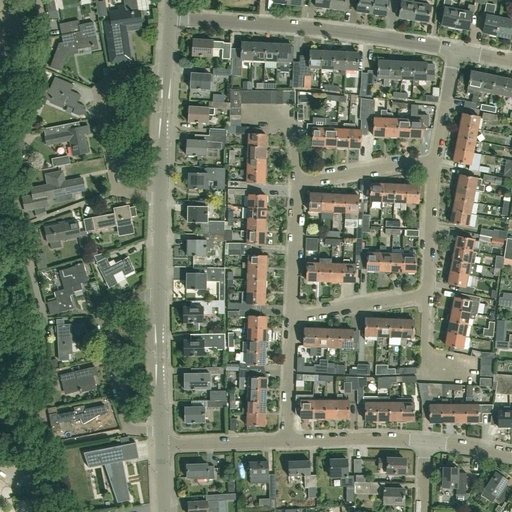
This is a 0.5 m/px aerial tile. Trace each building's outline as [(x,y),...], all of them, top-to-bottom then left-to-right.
[(114,32),(107,33),(111,62),(130,59),(126,32),(126,30),(123,31),(122,25),(125,25),(141,22),(140,11),(138,12),(137,4),(136,0),(123,0),(124,6),(125,10),(118,11),(119,14),(110,16),(111,21),(112,26),(113,26),(114,32)] [(315,0),(315,7),(329,9),(330,0),(315,0)] [(344,10),(345,0),(330,0),(329,9),(344,10)] [(358,0),(357,12),(372,14),(373,0),(358,0)] [(373,0),(372,14),(386,16),(388,0),(373,0)] [(399,18),(413,21),(416,0),(401,0),(402,1),(401,1),(399,18)] [(419,0),(416,0),(413,21),(428,23),(431,6),(425,5),(425,1),(419,0)] [(441,25),(454,27),(457,10),(450,9),(451,1),(447,0),(444,0),(443,10),(441,25)] [(467,4),(466,12),(457,10),(454,27),(467,30),(470,12),(472,13),(474,5),(467,4)] [(493,5),(490,8),(486,7),(484,16),(486,16),(483,33),(496,36),(499,18),(493,17),(495,5),(493,5)] [(49,20),(58,18),(56,10),(48,12),(49,20)] [(511,20),(499,18),(496,36),(509,38),(511,24),(511,20)] [(92,38),(97,37),(94,22),(80,25),(79,20),(60,24),(63,42),(60,43),(51,68),(60,72),(67,51),(94,46),(92,38)] [(230,59),(231,44),(223,43),(223,42),(213,42),(213,41),(193,40),(192,56),(212,57),(212,49),(222,50),(222,59),(230,59)] [(236,59),(232,58),(231,76),(241,76),(242,60),(253,61),(254,43),(241,43),(241,50),(236,50),(236,59)] [(254,43),(253,61),(265,61),(266,44),(254,43)] [(277,62),(277,69),(282,69),(282,73),(289,73),(289,62),(293,62),(293,47),(290,46),(290,43),(282,43),(282,45),(278,44),(277,62)] [(266,44),(265,61),(277,62),(278,44),(266,44)] [(310,68),(321,69),(322,52),(310,51),(310,53),(306,52),(305,67),(301,66),(301,76),(299,76),(298,88),(304,89),(305,77),(309,77),(310,68)] [(321,69),(333,69),(334,52),(322,52),(321,69)] [(334,52),(333,69),(345,70),(346,53),(334,52)] [(358,54),(346,53),(345,70),(357,71),(358,54)] [(389,79),(390,79),(390,62),(378,61),(377,78),(383,79),(383,86),(389,86),(389,79)] [(401,80),(402,62),(390,62),(390,79),(401,80)] [(414,63),(402,62),(401,80),(413,80),(414,63)] [(434,70),(426,70),(427,64),(414,63),(413,80),(414,80),(413,86),(419,86),(419,81),(426,81),(434,82),(434,70)] [(478,99),(480,91),(483,74),(471,71),(467,89),(468,89),(467,93),(473,94),(471,102),(465,101),(464,107),(476,109),(478,99)] [(359,96),(366,97),(367,84),(368,74),(361,73),(361,85),(359,96)] [(210,90),(211,75),(191,74),(190,89),(210,90)] [(480,91),(491,93),(495,76),(483,74),(480,91)] [(491,93),(503,96),(506,79),(495,76),(491,93)] [(80,115),(87,114),(85,106),(78,103),(81,95),(69,90),(72,84),(55,77),(49,93),(53,95),(51,99),(52,99),(51,102),(62,107),(63,104),(75,109),(74,113),(80,115)] [(511,79),(506,79),(503,96),(511,97),(511,79)] [(230,104),(230,109),(241,110),(241,104),(241,91),(230,91),(229,103),(230,104)] [(361,119),(368,120),(369,113),(369,100),(361,99),(359,119),(361,119)] [(230,110),(230,109),(230,104),(229,103),(209,102),(209,108),(189,107),(188,122),(208,123),(209,115),(214,116),(214,109),(225,110),(230,110)] [(411,105),(410,120),(410,138),(422,138),(422,128),(428,129),(428,116),(417,116),(417,105),(411,105)] [(373,136),(386,136),(387,114),(386,114),(386,111),(381,111),(381,119),(374,119),(373,136)] [(387,114),(386,136),(398,137),(398,120),(394,120),(392,114),(387,114)] [(462,114),(460,127),(477,130),(479,118),(462,114)] [(324,146),(325,118),(313,118),(312,125),(307,125),(306,139),(312,139),(312,146),(324,146)] [(336,147),(337,130),(338,123),(330,122),(331,119),(325,118),(324,146),(336,147)] [(410,120),(398,120),(398,137),(410,138),(410,120)] [(82,134),(90,133),(88,126),(80,128),(68,130),(67,124),(44,129),(46,136),(47,145),(70,141),(73,156),(87,153),(85,138),(83,139),(82,134)] [(336,147),(348,148),(349,125),(344,124),(344,130),(337,130),(336,147)] [(361,131),(355,130),(355,125),(349,125),(348,148),(360,148),(361,135),(361,131)] [(250,127),(241,127),(236,126),(236,134),(249,134),(248,146),(265,147),(266,135),(249,134),(250,127)] [(460,127),(458,138),(475,142),(477,130),(460,127)] [(209,136),(195,135),(195,141),(187,140),(186,155),(206,157),(206,150),(221,150),(221,149),(225,150),(226,136),(209,135),(209,136)] [(458,138),(456,150),(473,153),(475,142),(458,138)] [(265,147),(248,146),(248,158),(265,159),(265,147)] [(473,153),(456,150),(453,162),(470,165),(473,153)] [(54,160),(55,167),(70,164),(68,157),(54,160)] [(240,170),(265,171),(265,159),(248,158),(247,170),(240,170)] [(490,168),(470,165),(469,170),(489,173),(490,168)] [(264,183),(265,171),(240,170),(240,175),(247,176),(247,182),(240,182),(240,181),(228,181),(228,187),(246,188),(247,183),(264,183)] [(48,186),(31,189),(35,210),(48,207),(47,200),(61,197),(61,193),(71,191),(71,193),(85,190),(82,179),(63,182),(62,178),(64,178),(62,172),(46,175),(48,186)] [(208,189),(208,174),(189,174),(188,189),(208,189)] [(460,175),(458,188),(475,191),(482,192),(484,186),(480,185),(481,179),(460,175)] [(382,202),(383,184),(371,184),(370,201),(382,202)] [(395,185),(383,184),(382,202),(394,202),(395,185)] [(395,185),(394,202),(401,203),(401,212),(405,212),(407,185),(395,185)] [(419,186),(407,185),(405,212),(406,212),(406,203),(418,203),(419,186)] [(472,203),(475,191),(458,188),(455,200),(472,203)] [(352,194),(351,196),(346,196),(345,213),(345,221),(357,221),(358,196),(357,196),(357,194),(356,193),(353,193),(352,194)] [(309,211),(321,211),(322,194),(310,194),(309,211)] [(322,194),(321,211),(333,212),(334,195),(322,194)] [(249,195),(248,207),(266,208),(266,195),(249,195)] [(346,196),(334,195),(333,212),(345,213),(346,196)] [(455,200),(453,211),(470,214),(472,203),(455,200)] [(201,235),(209,235),(224,235),(224,231),(224,222),(209,221),(209,223),(207,222),(207,201),(195,201),(195,207),(188,207),(188,222),(201,222),(201,235)] [(92,219),(94,229),(117,225),(117,228),(118,228),(118,230),(132,227),(132,226),(130,218),(136,217),(134,208),(129,209),(128,207),(114,209),(115,215),(92,219)] [(266,208),(248,207),(248,219),(265,220),(265,219),(267,219),(268,218),(268,214),(267,213),(265,213),(266,208)] [(470,214),(453,211),(451,223),(468,226),(470,214)] [(224,222),(224,231),(233,231),(233,226),(233,219),(228,219),(228,222),(224,222)] [(248,219),(248,232),(265,232),(265,220),(248,219)] [(78,222),(44,228),(47,243),(50,242),(51,249),(61,247),(60,240),(79,237),(81,236),(81,235),(78,222)] [(482,228),(480,235),(492,238),(492,237),(505,240),(507,240),(508,232),(482,228)] [(247,244),(251,244),(264,244),(265,232),(248,232),(240,231),(240,236),(247,237),(247,244)] [(224,241),(224,235),(209,235),(209,241),(187,240),(187,256),(206,256),(206,252),(210,252),(210,249),(213,249),(213,241),(224,241)] [(492,237),(492,238),(480,235),(479,242),(491,244),(491,243),(504,245),(505,240),(492,237)] [(455,249),(476,253),(476,252),(472,252),(474,240),(457,236),(455,249)] [(318,239),(306,238),(305,251),(317,252),(318,239)] [(391,254),(386,254),(387,246),(381,246),(381,254),(379,254),(379,271),(384,271),(384,273),(385,274),(389,274),(391,273),(391,272),(391,254)] [(402,248),(401,250),(393,250),(393,254),(391,254),(391,272),(403,272),(404,248),(402,248)] [(409,248),(404,248),(403,272),(415,273),(416,255),(408,255),(409,248)] [(368,249),(362,249),(362,259),(361,262),(367,263),(367,271),(379,271),(379,254),(368,253),(368,249)] [(455,249),(452,261),(470,264),(476,265),(474,264),(475,258),(476,253),(455,249)] [(47,268),(44,253),(35,254),(38,270),(47,268)] [(128,258),(116,264),(114,260),(108,263),(106,258),(104,259),(102,254),(94,256),(90,258),(92,263),(97,261),(97,263),(109,288),(117,284),(113,276),(121,271),(124,277),(135,271),(128,258)] [(249,256),(249,262),(249,263),(242,263),(242,268),(249,268),(266,269),(266,256),(251,256),(249,256)] [(307,281),(319,281),(319,258),(314,258),(314,264),(307,263),(307,281)] [(319,258),(319,281),(331,282),(331,264),(331,259),(319,258)] [(344,265),(343,265),(342,282),(355,282),(355,265),(349,265),(349,260),(344,259),(344,265)] [(452,261),(450,273),(467,276),(467,275),(474,277),(476,265),(470,264),(452,261)] [(54,292),(56,298),(56,300),(51,302),(53,308),(58,307),(60,312),(73,308),(72,303),(69,294),(73,292),(82,290),(81,284),(80,283),(88,281),(83,263),(74,265),(75,267),(59,271),(63,284),(64,289),(54,292)] [(331,264),(331,282),(342,282),(343,265),(331,264)] [(224,285),(224,279),(224,269),(207,268),(207,274),(194,274),(187,274),(187,284),(187,289),(206,289),(206,282),(219,282),(219,285),(224,285)] [(248,280),(265,281),(266,269),(249,268),(248,280)] [(450,273),(448,284),(462,287),(461,292),(473,294),(474,288),(465,286),(467,276),(450,273)] [(248,280),(248,292),(265,293),(265,281),(248,280)] [(94,297),(100,295),(96,281),(90,283),(94,297)] [(240,304),(240,310),(250,310),(251,310),(252,304),(265,305),(265,293),(248,292),(242,292),(242,304),(240,304)] [(459,299),(456,298),(454,298),(452,310),(470,313),(477,314),(480,297),(460,294),(459,299)] [(183,307),(183,322),(191,322),(191,323),(193,323),(193,330),(199,330),(199,322),(203,322),(203,315),(203,314),(211,314),(211,307),(217,307),(217,313),(225,313),(225,301),(220,301),(219,301),(203,301),(203,307),(191,307),(183,307)] [(450,321),(467,324),(468,319),(475,320),(476,314),(477,315),(477,314),(470,313),(452,310),(451,315),(449,314),(448,315),(447,319),(448,321),(450,321)] [(245,323),(245,328),(266,329),(267,317),(251,316),(249,316),(249,317),(249,323),(245,323)] [(377,336),(378,319),(365,319),(365,336),(365,340),(377,341),(377,336)] [(389,337),(390,320),(378,319),(377,336),(389,337)] [(58,327),(55,327),(55,333),(58,332),(59,360),(68,359),(68,353),(72,352),(72,342),(79,340),(81,347),(89,345),(84,324),(71,327),(71,325),(65,325),(64,326),(63,320),(57,320),(58,326),(58,327)] [(390,320),(389,337),(401,337),(400,346),(402,320),(401,320),(390,320)] [(406,346),(406,338),(413,338),(414,321),(402,320),(400,346),(406,346)] [(450,321),(448,333),(465,336),(467,324),(450,321)] [(249,329),(248,341),(265,341),(266,329),(245,328),(245,329),(249,329)] [(316,351),(317,329),(304,328),(303,346),(310,346),(309,356),(315,356),(316,351)] [(321,347),(328,347),(329,329),(317,329),(316,351),(315,356),(320,356),(321,347)] [(341,330),(329,329),(328,347),(336,347),(340,348),(341,330)] [(341,330),(340,348),(351,348),(351,351),(358,352),(359,331),(353,331),(353,330),(341,330)] [(495,337),(495,340),(502,341),(503,332),(496,331),(495,337)] [(448,333),(445,345),(462,349),(462,348),(467,349),(468,348),(470,339),(469,338),(469,337),(465,336),(448,333)] [(184,356),(204,355),(203,346),(216,346),(216,350),(225,349),(225,334),(205,334),(205,341),(203,341),(203,340),(184,340),(184,356)] [(265,341),(248,341),(248,352),(265,353),(265,348),(267,348),(268,347),(268,343),(267,342),(265,342),(265,341)] [(239,365),(239,370),(241,370),(255,371),(255,365),(264,366),(265,353),(248,352),(247,364),(239,364),(239,365)] [(357,369),(357,375),(370,376),(371,365),(357,364),(357,369)] [(327,374),(338,374),(339,365),(335,365),(334,368),(327,368),(327,374)] [(223,367),(206,367),(206,373),(184,374),(185,389),(210,389),(210,374),(223,374),(223,367)] [(93,376),(97,375),(95,368),(61,376),(65,394),(80,390),(80,392),(96,388),(93,376)] [(255,377),(255,371),(241,370),(239,370),(239,378),(241,378),(240,389),(244,389),(266,390),(266,378),(255,377)] [(345,377),(345,382),(351,382),(351,390),(357,390),(357,378),(350,377),(345,377)] [(491,379),(480,378),(480,386),(491,387),(491,379)] [(502,394),(503,388),(504,382),(497,381),(495,394),(502,394)] [(442,396),(442,383),(421,382),(421,401),(429,401),(429,396),(442,396)] [(454,384),(442,383),(442,396),(448,396),(448,390),(455,390),(454,384)] [(249,390),(248,401),(265,402),(266,390),(244,389),(240,389),(240,390),(249,390)] [(342,394),(337,394),(337,401),(337,418),(349,419),(349,401),(342,401),(342,394)] [(313,395),(295,395),(295,414),(300,414),(300,418),(313,418),(313,401),(313,395)] [(363,397),(363,404),(365,404),(365,421),(377,421),(377,403),(377,398),(377,396),(370,397),(363,397)] [(377,421),(389,421),(389,403),(389,398),(377,398),(377,403),(377,421)] [(396,403),(389,403),(389,421),(401,421),(401,403),(401,398),(396,398),(396,403)] [(401,403),(401,421),(413,421),(413,403),(414,403),(414,399),(401,398),(401,403)] [(466,405),(467,423),(478,423),(478,422),(482,422),(482,413),(479,413),(479,405),(472,405),(472,399),(472,398),(466,398),(466,399),(466,405)] [(455,423),(455,405),(448,405),(448,400),(442,400),(442,405),(443,423),(455,423)] [(243,401),(243,413),(265,414),(265,402),(248,401),(243,401)] [(325,418),(325,401),(313,401),(313,418),(325,418)] [(337,401),(325,401),(325,418),(337,418),(337,401)] [(60,431),(59,423),(81,419),(83,424),(99,415),(106,414),(104,405),(79,410),(78,407),(74,408),(75,411),(57,415),(57,413),(49,415),(53,433),(60,431)] [(443,423),(442,405),(429,405),(429,422),(443,423)] [(467,423),(466,405),(455,405),(455,423),(467,423)] [(185,422),(205,422),(204,407),(185,407),(185,422)] [(499,427),(511,427),(511,411),(506,411),(506,407),(498,407),(499,411),(499,427)] [(265,414),(243,413),(248,413),(247,426),(247,429),(256,429),(256,426),(264,426),(265,414)] [(116,487),(112,487),(117,503),(130,500),(123,466),(121,466),(120,460),(124,459),(124,461),(139,458),(136,443),(129,444),(128,437),(120,438),(121,445),(83,453),(89,468),(102,465),(102,463),(111,462),(116,487)] [(379,460),(378,465),(386,465),(386,468),(386,473),(404,474),(405,460),(387,459),(387,460),(379,460)] [(354,482),(354,477),(347,477),(347,460),(330,460),(330,478),(340,478),(340,487),(354,487),(354,482)] [(317,500),(316,475),(310,475),(309,461),(288,462),(288,477),(303,476),(303,478),(304,478),(305,489),(308,489),(308,500),(317,500)] [(268,462),(249,463),(250,477),(268,476),(268,475),(268,462)] [(208,477),(208,479),(215,479),(214,466),(208,466),(208,464),(187,465),(187,478),(208,477)] [(458,468),(452,468),(452,465),(441,465),(441,474),(443,475),(443,488),(456,488),(456,510),(459,510),(469,495),(469,494),(465,494),(466,473),(458,473),(458,468)] [(508,480),(503,477),(505,475),(496,469),(490,477),(492,478),(485,489),(496,497),(495,499),(502,503),(511,489),(505,485),(508,480)] [(354,487),(354,493),(369,494),(383,495),(383,503),(404,504),(404,489),(384,489),(384,483),(370,483),(354,482),(354,487)] [(95,484),(82,487),(84,497),(97,494),(95,484)] [(226,500),(226,494),(206,496),(207,502),(189,503),(189,511),(218,511),(218,501),(226,500)]
